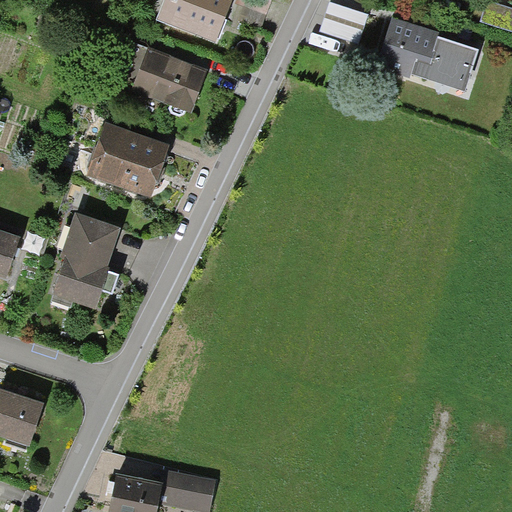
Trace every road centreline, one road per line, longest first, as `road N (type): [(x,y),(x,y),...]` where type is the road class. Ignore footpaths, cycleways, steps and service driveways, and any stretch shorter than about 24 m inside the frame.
road 1 (residential): [(115,381),(302,0)]
road 2 (residential): [(53,511),(115,381)]
road 3 (residential): [(0,344),(115,381)]
